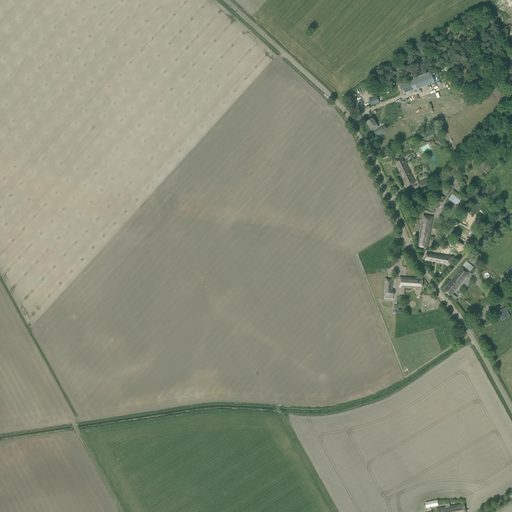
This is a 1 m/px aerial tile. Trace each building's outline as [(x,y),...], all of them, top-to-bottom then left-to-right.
[(410,70),(400,74),(403,81),(412,77),(410,70)] [(403,94),(434,83),(431,74),(400,85),(403,94)] [(463,82),(459,84),(464,94),(468,91),(464,84),(464,85),(463,82)] [(377,96),(369,100),(371,105),(379,102),(377,97),(377,96)] [(366,122),(372,131),(378,127),(372,118),(371,119),(366,122)] [(381,128),(374,133),(376,136),(383,132),(381,128)] [(394,159),(407,187),(414,183),(401,156),(394,159)] [(422,190),(431,185),(427,179),(419,183),(422,190)] [(433,213),(444,197),(439,193),(427,209),(433,213)] [(466,213),(462,217),(473,228),(477,223),(466,213)] [(433,217),(428,216),(423,215),(418,247),(427,248),(428,243),(433,217)] [(484,229),(488,233),(492,228),(489,224),(484,229)] [(468,246),(473,236),(452,225),(447,234),(451,236),(451,237),(468,246)] [(426,252),(425,261),(435,263),(451,266),(452,261),(453,257),(451,257),(436,254),(431,253),(426,252)] [(511,265),(511,266),(502,275),(509,281),(511,277),(511,265)] [(459,286),(466,276),(468,278),(472,274),(462,266),(446,287),(443,290),(451,296),(455,291),(459,286)] [(398,287),(422,288),(423,279),(399,277),(398,287)] [(392,290),(393,279),(390,279),(390,280),(387,279),(385,279),(384,296),(393,296),(394,290),(392,290)] [(501,310),(497,312),(502,321),(506,318),(501,310)] [(436,500),(425,503),(427,509),(437,506),(436,500)] [(465,511),(464,504),(459,504),(450,506),(449,503),(445,504),(446,507),(436,509),(436,511),(465,511)]
